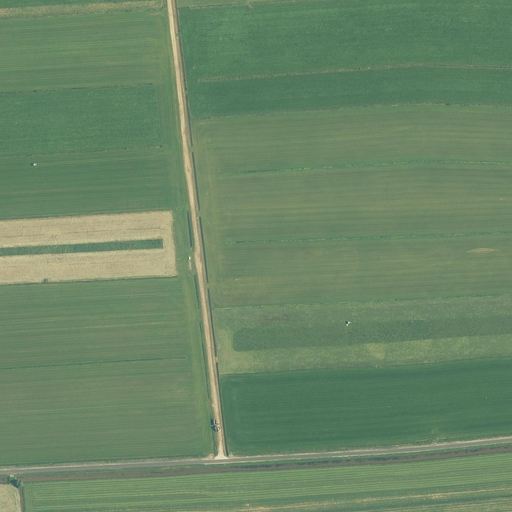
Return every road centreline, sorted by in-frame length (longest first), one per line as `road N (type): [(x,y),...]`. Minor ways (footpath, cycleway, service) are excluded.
road 1 (unclassified): [(0,473),(511,441)]
road 2 (track): [(168,0),(221,461)]
